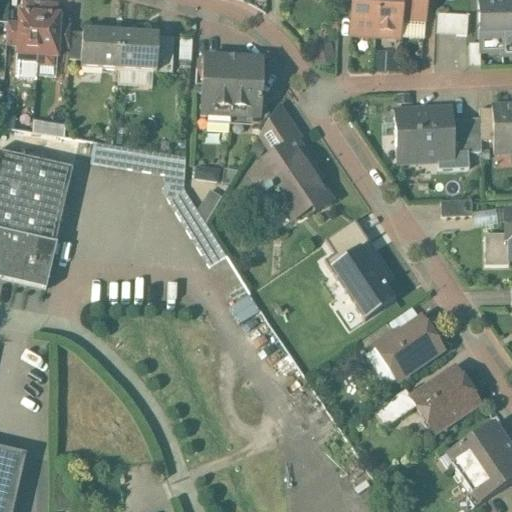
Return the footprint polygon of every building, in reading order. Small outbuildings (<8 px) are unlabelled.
[(350,0),(349,32),(355,33),(359,38),(374,39),(374,34),(373,34),(375,0),(350,0)] [(375,0),(373,34),(374,34),(374,39),(398,40),(399,24),(399,0),(375,0)] [(399,0),(399,24),(423,25),(424,0),(399,0)] [(511,0),(477,0),(479,48),(501,48),(501,54),(511,53),(511,0)] [(39,8),(24,8),(24,19),(17,24),(17,28),(6,27),(5,50),(16,50),(15,59),(21,59),(21,67),(35,67),(39,8)] [(53,8),(39,8),(35,67),(36,67),(50,68),(50,59),(56,60),(57,51),(68,51),(69,35),(70,29),(58,28),(58,25),(52,19),(53,8)] [(119,35),(82,33),(80,63),(80,70),(117,73),(119,35)] [(82,36),(69,35),(68,51),(68,62),(80,63),(82,36)] [(157,38),(119,35),(117,73),(155,75),(157,40),(157,38)] [(173,41),(157,40),(155,75),(171,76),(173,41)] [(317,67),(337,63),(333,43),(313,47),(317,67)] [(375,72),(399,71),(398,53),(374,54),(375,72)] [(35,67),(21,67),(21,59),(15,59),(15,81),(17,83),(35,83),(35,84),(36,67),(35,67)] [(247,63),(216,61),(214,59),(208,59),(206,61),(202,60),(199,118),(207,118),(228,120),(255,121),(256,107),(259,108),(261,64),(257,64),(255,62),(249,61),(247,63)] [(511,107),(490,109),(490,111),(492,143),(492,156),(511,155),(511,107)] [(277,108),(260,135),(274,157),(295,143),(296,143),(299,141),(277,108)] [(490,111),(478,111),(478,120),(479,143),(492,143),(490,111)] [(416,112),(394,113),(397,166),(419,165),(419,160),(453,158),(453,157),(451,122),(451,114),(416,116),(416,112)] [(228,120),(207,118),(206,130),(227,132),(228,120)] [(478,120),(451,122),(453,157),(480,155),(479,143),(478,120)] [(33,138),(65,139),(66,124),(33,123),(33,138)] [(274,157),(263,164),(267,171),(254,179),(263,192),(259,194),(263,199),(270,194),(291,224),(310,211),(314,216),(331,204),(303,161),(306,159),(296,143),(295,143),(274,157)] [(184,160),(130,151),(127,171),(164,177),(162,190),(166,199),(169,205),(208,269),(226,259),(205,225),(182,192),(184,160)] [(69,171),(0,155),(0,232),(53,245),(69,171)] [(196,166),(194,179),(218,183),(221,170),(196,166)] [(470,202),(439,204),(440,220),(471,218),(470,202)] [(53,245),(0,232),(0,278),(44,288),(54,245),(53,245)] [(392,283),(367,245),(328,271),(345,297),(353,292),(371,319),(394,304),(384,288),(392,283)] [(249,297),(230,307),(239,324),(258,313),(249,297)] [(420,323),(394,341),(392,338),(373,351),(373,352),(395,384),(413,371),(418,373),(426,368),(427,362),(441,352),(420,323)] [(385,328),(357,347),(365,357),(373,352),(373,351),(392,338),(385,328)] [(454,373),(410,402),(433,435),(450,424),(456,425),(462,420),(463,414),(477,406),(454,373)] [(511,458),(491,427),(445,458),(452,469),(450,470),(469,498),(471,497),(478,507),(511,484),(511,458)] [(0,511),(11,511),(25,457),(0,450),(0,511)] [(71,511),(72,466),(55,466),(55,511),(71,511)]
